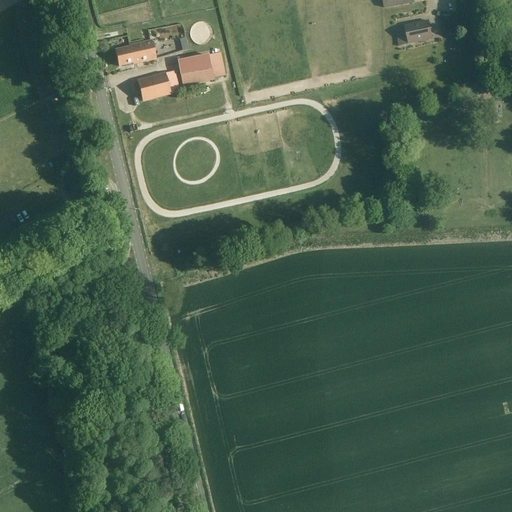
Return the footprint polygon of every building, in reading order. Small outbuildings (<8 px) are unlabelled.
[(413,0),(382,0),(384,8),(414,4),(413,0)] [(460,17),(445,21),(448,32),(463,29),(460,17)] [(432,40),(428,21),(395,29),(398,47),(432,40)] [(180,40),(185,55),(190,53),(185,38),(180,40)] [(130,48),(116,51),(119,67),(133,63),(134,65),(156,60),(151,42),(130,47),(130,48)] [(220,53),(178,62),(183,86),(225,78),(220,53)] [(174,72),(137,82),(143,102),(179,93),(174,72)]
